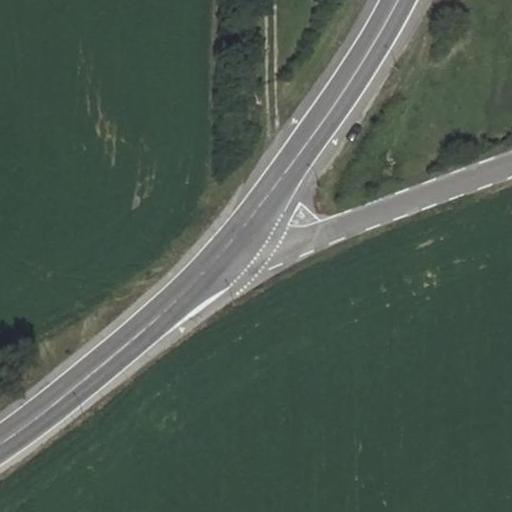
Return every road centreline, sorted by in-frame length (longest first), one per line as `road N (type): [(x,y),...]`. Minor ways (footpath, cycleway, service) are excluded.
road 1 (residential): [(225,250),(335,102),(398,0)]
road 2 (unclassified): [(511,164),(305,239),(225,250)]
road 3 (residential): [(0,443),(156,318),(225,250)]
